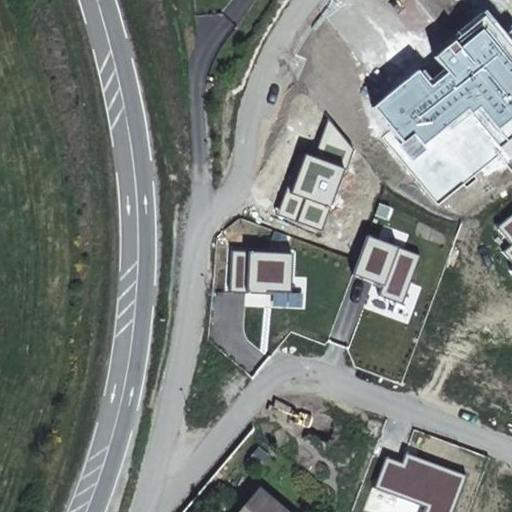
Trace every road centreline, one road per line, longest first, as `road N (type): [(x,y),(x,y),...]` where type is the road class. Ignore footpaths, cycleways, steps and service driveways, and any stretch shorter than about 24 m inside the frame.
road 1 (trunk): [(98,511),(140,372),(150,266),(143,137),(108,0)]
road 2 (residential): [(145,509),(250,395),(289,371),(343,381),(511,449)]
road 3 (residential): [(307,0),(279,38),(200,230)]
